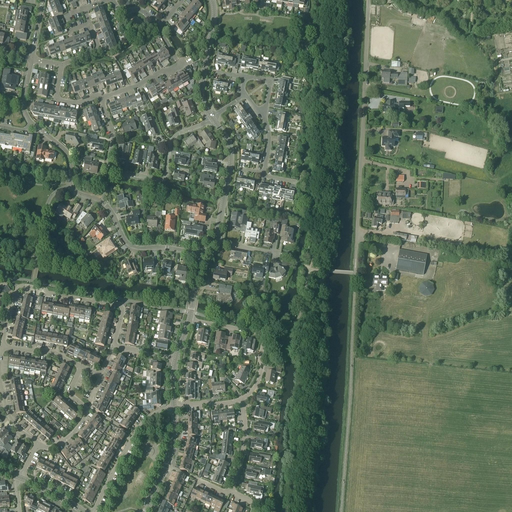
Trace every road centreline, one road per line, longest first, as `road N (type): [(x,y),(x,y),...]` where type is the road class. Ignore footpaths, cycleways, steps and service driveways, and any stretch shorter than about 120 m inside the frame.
road 1 (residential): [(355,270),(368,0)]
road 2 (residential): [(203,255),(129,246),(109,209),(71,188),(65,153),(32,125)]
road 3 (residential): [(212,118),(171,138),(160,182),(111,170),(115,142),(101,99)]
road 4 (unclassified): [(114,346),(123,305),(29,287),(16,289),(2,346)]
road 5 (residential): [(239,401),(254,387),(261,336),(188,320)]
road 6 (residential): [(94,511),(134,436),(173,405)]
road 7 (tertiary): [(218,241),(231,159),(212,118)]
road 8 (tertiary): [(212,118),(200,89),(211,0)]
road 9 (residential): [(36,445),(59,444),(83,420),(87,410),(70,390),(82,368)]
